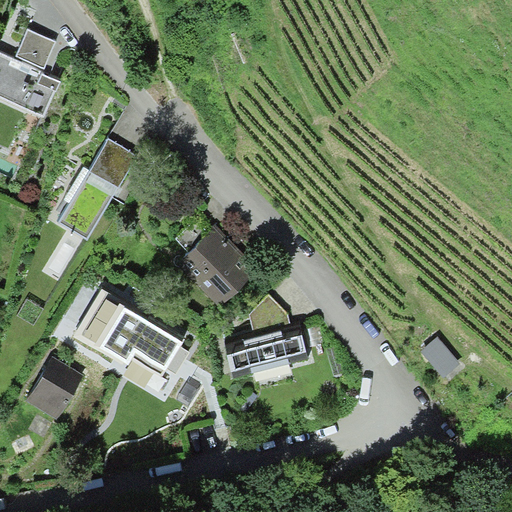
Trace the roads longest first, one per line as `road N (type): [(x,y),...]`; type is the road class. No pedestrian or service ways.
road 1 (residential): [(0,507),(357,431),(388,394),(374,350),(132,91),(61,0)]
road 2 (track): [(388,394),(378,439),(341,476),(271,511)]
road 3 (track): [(181,139),(140,0)]
